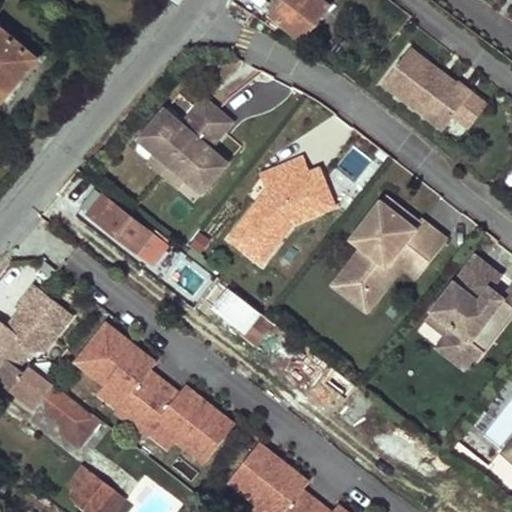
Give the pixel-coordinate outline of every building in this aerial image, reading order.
[(319,0),(281,0),(270,15),(304,41),(330,8),(319,0)] [(0,93),(9,83),(13,87),(37,59),(0,27),(0,93)] [(458,85),(412,49),(385,84),(444,131),(473,95),(459,83),(458,85)] [(13,87),(9,83),(0,93),(0,99),(2,101),(13,87)] [(141,139),(156,152),(172,166),(188,179),(203,192),(228,163),(210,148),(232,122),(206,100),(184,125),(166,110),(141,139)] [(172,166),(156,152),(149,161),(165,174),(172,166)] [(268,189),(230,238),(263,264),(295,222),(291,219),(294,215),(325,200),(304,155),(261,175),(268,189)] [(325,200),(294,215),(291,219),(295,222),(337,202),(320,165),(311,169),(325,200)] [(188,179),(172,166),(165,174),(181,187),(188,179)] [(153,234),(101,194),(96,190),(82,209),(84,211),(98,221),(139,252),(153,234)] [(385,197),(382,201),(416,228),(420,223),(385,197)] [(382,201),(352,240),(362,247),(342,273),(368,292),(393,260),(402,267),(418,279),(448,240),(423,220),(420,223),(416,228),(382,201)] [(84,211),(81,215),(95,226),(98,221),(84,211)] [(502,275),(476,255),(433,311),(454,327),(448,334),(475,355),(480,360),(511,319),(511,288),(504,298),(492,288),(502,275)] [(342,273),(334,285),(368,311),(402,267),(393,260),(368,292),(342,273)] [(274,324),(260,314),(220,283),(206,301),(246,332),(243,335),(257,345),(274,324)] [(454,327),(433,311),(427,319),(448,334),(454,327)] [(42,374),(50,364),(34,351),(35,350),(0,322),(0,352),(25,372),(30,365),(42,374)] [(132,425),(165,383),(150,372),(156,364),(138,349),(135,353),(130,350),(133,345),(106,325),(77,363),(106,386),(125,401),(119,409),(116,413),(132,425)] [(475,355),(448,334),(438,346),(465,367),(475,355)] [(25,372),(0,352),(0,382),(32,409),(42,397),(54,406),(48,413),(66,427),(62,432),(81,446),(101,419),(92,412),(68,394),(42,374),(30,365),(25,372)] [(179,394),(165,383),(132,425),(148,437),(150,433),(157,425),(176,441),(206,463),(235,424),(209,404),(206,408),(201,404),(204,400),(185,386),(179,394)] [(100,394),(119,409),(125,401),(106,386),(100,394)] [(501,448),(511,432),(511,394),(483,436),(501,448)] [(157,425),(150,433),(170,449),(176,441),(157,425)] [(308,511),(317,502),(302,491),(308,483),(290,468),(287,472),(282,469),(285,465),(259,444),(229,482),(258,505),(266,511),(308,511)] [(110,511),(103,506),(115,489),(84,465),(69,485),(76,491),(71,499),(88,511),(110,511)] [(110,511),(116,511),(127,498),(115,489),(103,506),(110,511)] [(332,511),(329,511),(317,502),(308,511),(346,511),(337,505),(332,511)]
